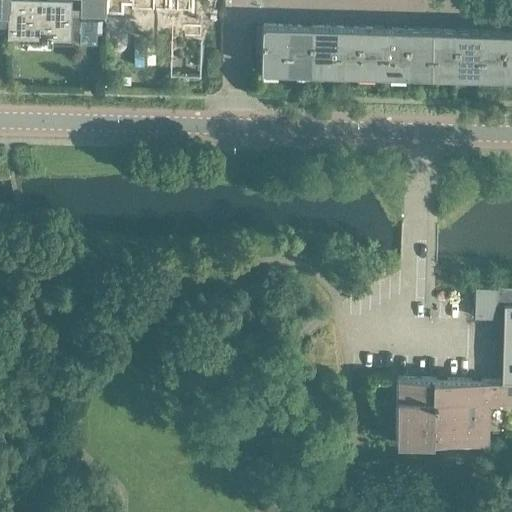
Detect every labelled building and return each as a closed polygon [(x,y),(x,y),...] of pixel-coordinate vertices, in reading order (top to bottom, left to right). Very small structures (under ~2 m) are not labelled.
[(0,0),(0,18),(8,18),(8,0),(0,0)] [(8,0),(8,18),(8,29),(35,30),(35,39),(51,40),(51,35),(70,35),(70,0),(8,0)] [(106,16),(106,0),(80,0),(80,15),(106,16)] [(130,0),(130,2),(132,2),(132,10),(183,12),(182,37),(201,38),(202,16),(191,15),(191,9),(190,9),(190,0),(130,0)] [(285,67),(286,25),(262,24),(261,66),(285,67)] [(308,68),(309,25),(286,25),(285,67),(308,68)] [(333,68),(334,26),(309,25),(308,68),(333,68)] [(357,69),(357,26),(334,26),(333,68),(357,69)] [(380,70),(381,27),(357,26),(357,69),(380,70)] [(404,70),(405,28),(381,27),(380,70),(404,70)] [(429,71),(430,28),(405,28),(404,70),(429,71)] [(453,72),(453,29),(430,28),(429,71),(453,72)] [(477,72),(478,30),(453,29),(453,72),(477,72)] [(501,52),(502,31),(478,30),(477,72),(500,73),(501,52)] [(511,30),(511,31),(502,31),(501,52),(500,73),(510,73),(510,74),(511,74),(511,30)] [(105,74),(105,87),(118,88),(118,75),(105,74)] [(475,284),(475,299),(474,316),(496,316),(496,314),(503,314),(502,360),(501,379),(397,376),(396,392),(396,396),(395,418),(395,422),(395,438),(487,440),(488,400),(511,400),(511,287),(497,287),(497,284),(475,284)]
